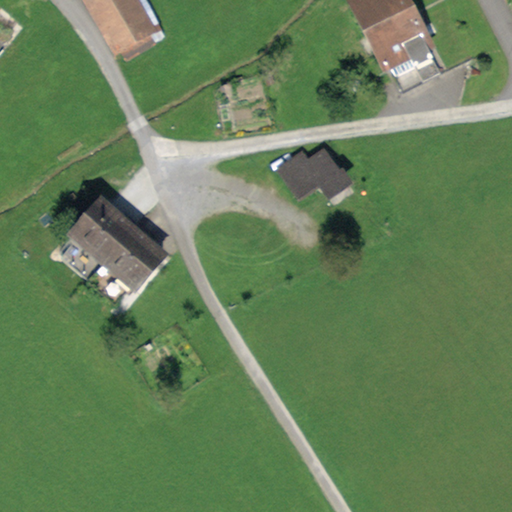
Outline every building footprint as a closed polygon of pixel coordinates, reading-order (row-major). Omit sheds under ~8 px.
[(141,0),(86,0),(119,58),(161,34),(141,0)] [(440,42),(416,0),(350,0),(390,70),(440,42)] [(301,144),(275,164),(285,178),(301,198),(321,183),(332,197),(352,182),(322,143),(308,153),(301,144)] [(101,259),(130,227),(100,200),(71,232),(101,259)] [(132,286),(160,254),(130,227),(101,259),(132,286)]
